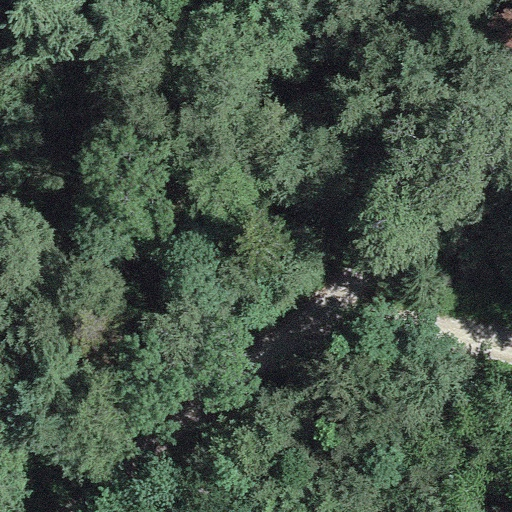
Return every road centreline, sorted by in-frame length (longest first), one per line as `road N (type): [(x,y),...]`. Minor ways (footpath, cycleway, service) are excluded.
road 1 (track): [(90,511),(188,439),(292,336),(511,175)]
road 2 (track): [(511,349),(461,335),(372,328),(292,336)]
